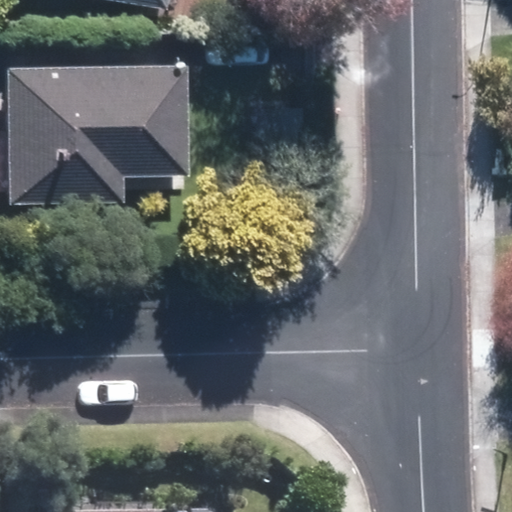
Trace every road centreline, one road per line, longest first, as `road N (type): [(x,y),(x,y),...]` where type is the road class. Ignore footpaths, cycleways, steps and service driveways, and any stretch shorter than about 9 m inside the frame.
road 1 (residential): [(416,354),(0,364)]
road 2 (residential): [(416,354),(409,0)]
road 3 (residential): [(422,511),(416,354)]
